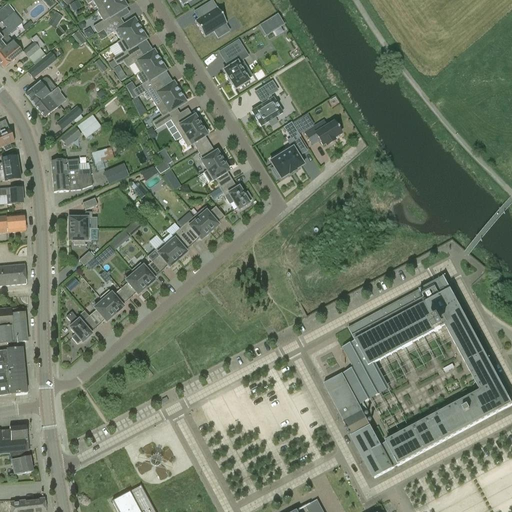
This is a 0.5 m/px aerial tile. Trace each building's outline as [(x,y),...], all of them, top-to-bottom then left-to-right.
[(98,12),(117,0),(83,0),(87,6),(92,3),(98,12)] [(98,12),(96,12),(103,22),(93,28),(97,35),(103,32),(103,31),(120,20),(117,14),(127,8),(121,0),(117,0),(98,12)] [(214,0),(208,4),(212,11),(204,16),(214,32),(223,26),(227,32),(237,26),(233,19),(236,18),(226,2),(224,0),(214,0)] [(74,14),(82,8),(78,2),(69,7),(74,14)] [(23,24),(13,13),(12,14),(6,7),(0,11),(0,24),(1,24),(6,30),(12,25),(16,29),(23,24)] [(54,30),(62,18),(55,13),(47,25),(54,30)] [(260,27),(266,36),(283,26),(277,16),(260,27)] [(120,20),(103,31),(103,32),(107,37),(114,33),(120,42),(140,30),(134,20),(124,26),(120,20)] [(93,36),(89,29),(83,33),(87,40),(93,36)] [(4,30),(0,33),(0,53),(12,43),(9,39),(11,38),(4,30)] [(120,42),(116,44),(122,54),(113,60),(117,67),(123,63),(140,52),(137,46),(146,40),(140,30),(120,42)] [(71,37),(80,48),(86,42),(78,32),(71,37)] [(33,66),(45,56),(40,50),(44,47),(36,36),(30,41),(33,44),(23,52),(33,66)] [(231,46),(238,56),(244,52),(238,42),(231,46)] [(13,43),(12,43),(0,53),(0,65),(3,69),(22,54),(13,43)] [(140,52),(123,63),(127,69),(134,65),(140,74),(160,62),(154,52),(144,58),(140,52)] [(45,56),(33,66),(34,66),(26,73),(33,81),(56,61),(50,53),(45,57),(45,56)] [(248,84),(248,83),(248,82),(247,81),(251,78),(245,69),(243,70),(235,57),(225,64),(229,69),(224,72),(223,73),(223,74),(227,80),(228,81),(230,83),(229,84),(230,85),(230,84),(234,91),(234,92),(235,91),(247,83),(248,84)] [(142,86),(132,92),(137,99),(137,98),(143,95),(142,94),(160,84),(156,78),(166,72),(160,62),(140,74),(136,76),(142,86)] [(113,70),(121,82),(127,78),(120,66),(113,70)] [(38,84),(39,85),(25,96),(35,108),(56,90),(48,80),(46,79),(44,80),(38,84)] [(160,84),(142,94),(143,95),(147,101),(150,99),(156,108),(179,93),(173,83),(163,89),(160,84)] [(277,92),(272,84),(255,94),(260,103),(261,102),(263,106),(253,113),(253,112),(251,113),(252,114),(260,127),(261,128),(262,127),(281,115),(282,115),(281,114),(273,101),(274,101),(273,100),(272,101),(271,101),(269,97),(277,92)] [(56,90),(35,108),(44,119),(58,107),(66,101),(60,94),(60,92),(57,89),(56,90)] [(186,103),(179,93),(156,108),(162,118),(152,124),(156,131),(170,122),(170,121),(180,115),(179,115),(176,109),(186,103)] [(137,98),(137,99),(132,102),(139,118),(146,114),(137,98)] [(62,132),(82,115),(76,107),(56,125),(62,132)] [(187,110),(179,115),(180,115),(170,121),(170,122),(181,139),(200,127),(194,117),(192,118),(187,110)] [(92,117),(77,128),(86,140),(101,129),(92,117)] [(293,124),(299,135),(304,131),(298,121),(293,124)] [(0,124),(0,149),(3,148),(5,153),(11,150),(9,146),(14,144),(13,142),(14,141),(14,140),(13,137),(12,136),(11,136),(5,123),(0,124)] [(316,127),(305,134),(312,146),(319,142),(322,147),(325,145),(326,147),(334,142),(333,140),(341,135),(338,130),(337,128),(336,129),(333,123),(319,132),(316,127)] [(207,137),(200,127),(181,139),(187,149),(193,145),(198,153),(210,146),(205,138),(207,137)] [(74,129),(60,140),(67,149),(81,137),(74,129)] [(272,167),(270,169),(275,177),(277,176),(280,179),(279,179),(280,180),(281,180),(287,176),(288,176),(296,171),(295,170),(302,166),(302,167),(303,166),(302,165),(297,158),(306,152),(298,139),(289,144),(292,149),(270,163),(270,162),(269,163),(270,164),(272,167)] [(210,146),(198,153),(202,160),(199,162),(206,173),(223,163),(216,153),(215,154),(210,146)] [(110,149),(91,155),(94,165),(113,159),(110,149)] [(159,173),(174,165),(165,150),(158,153),(164,163),(156,167),(159,173)] [(0,172),(3,172),(18,170),(17,158),(1,161),(1,164),(0,164),(0,172)] [(78,160),(65,162),(51,163),(52,178),(66,175),(68,175),(68,177),(88,176),(90,174),(90,171),(89,171),(88,165),(78,166),(78,160)] [(229,172),(223,163),(206,173),(203,174),(209,184),(218,179),(223,187),(232,181),(227,174),(229,172)] [(128,178),(123,165),(103,174),(108,187),(128,178)] [(152,168),(147,171),(151,179),(154,177),(157,175),(154,170),(152,168)] [(3,172),(0,172),(0,181),(4,181),(4,183),(20,181),(18,170),(3,172)] [(164,176),(176,191),(182,187),(171,171),(164,176)] [(92,187),(90,174),(88,176),(68,177),(68,175),(66,175),(52,178),(53,194),(68,193),(80,192),(92,187)] [(223,187),(219,189),(229,205),(233,203),(238,212),(249,205),(248,203),(252,201),(247,193),(243,196),(238,188),(237,189),(232,181),(223,187)] [(132,184),(130,186),(134,191),(133,192),(141,201),(147,195),(139,186),(137,184),(134,187),(132,184)] [(2,191),(0,191),(0,197),(3,197),(3,198),(6,198),(6,206),(11,206),(23,205),(22,190),(11,191),(11,190),(2,190),(2,191)] [(82,205),(85,212),(97,207),(94,200),(82,205)] [(203,210),(195,217),(209,234),(218,227),(217,225),(224,219),(214,207),(209,212),(206,208),(203,210)] [(69,231),(86,231),(86,220),(91,220),(91,214),(85,214),(85,216),(74,216),(74,220),(69,220),(69,231)] [(0,231),(1,231),(1,235),(25,233),(23,216),(7,217),(7,218),(0,218),(0,231)] [(181,227),(190,220),(186,216),(178,224),(181,227)] [(195,217),(179,231),(192,246),(199,240),(201,242),(209,234),(195,217)] [(141,228),(136,222),(125,232),(130,238),(141,228)] [(91,231),(86,231),(69,231),(69,242),(74,242),(74,246),(84,246),(84,243),(91,242),(91,231)] [(171,238),(169,236),(161,243),(163,245),(163,244),(178,262),(186,254),(185,252),(192,246),(179,231),(171,238)] [(163,244),(163,245),(154,252),(158,257),(151,263),(160,274),(167,267),(169,269),(178,262),(163,244)] [(102,267),(116,253),(110,246),(95,260),(102,267)] [(79,262),(83,268),(93,259),(88,253),(79,262)] [(160,274),(151,263),(144,269),(140,264),(131,272),(134,275),(146,289),(155,281),(153,280),(160,274)] [(25,266),(0,268),(0,287),(26,285),(25,266)] [(109,277),(113,273),(108,268),(104,272),(109,277)] [(104,273),(99,277),(106,285),(111,281),(104,273)] [(134,275),(125,282),(127,284),(120,291),(129,301),(136,295),(137,296),(146,289),(134,275)] [(70,292),(79,284),(73,277),(64,286),(70,292)] [(443,278),(348,329),(366,363),(369,369),(446,327),(480,393),(380,446),(343,375),(324,385),(374,480),(511,407),(443,278)] [(129,301),(120,291),(113,297),(108,292),(99,299),(102,302),(114,316),(123,309),(122,307),(129,301)] [(96,312),(88,318),(97,328),(104,322),(106,324),(114,316),(102,302),(94,310),(96,312)] [(23,309),(0,311),(0,345),(27,343),(26,326),(25,326),(24,314),(23,314),(23,309)] [(66,319),(72,326),(69,329),(75,336),(71,339),(77,345),(80,343),(82,344),(92,336),(90,334),(97,328),(88,318),(83,313),(76,319),(71,314),(66,319)] [(7,352),(7,353),(0,353),(0,397),(11,396),(27,394),(21,350),(7,352)] [(0,440),(11,440),(11,441),(24,440),(26,440),(26,435),(25,426),(9,428),(10,431),(0,432),(0,431),(0,440)] [(0,455),(9,455),(24,453),(25,453),(24,440),(11,441),(11,440),(0,440),(0,455)] [(24,453),(9,455),(14,477),(32,473),(29,458),(26,459),(24,453)] [(160,481),(169,478),(163,457),(137,465),(139,474),(156,469),(160,481)] [(112,502),(117,511),(154,511),(141,487),(129,493),(124,496),(112,502)] [(11,511),(45,511),(44,499),(10,503),(11,511)] [(305,508),(307,511),(322,511),(317,500),(305,507),(305,508)]
